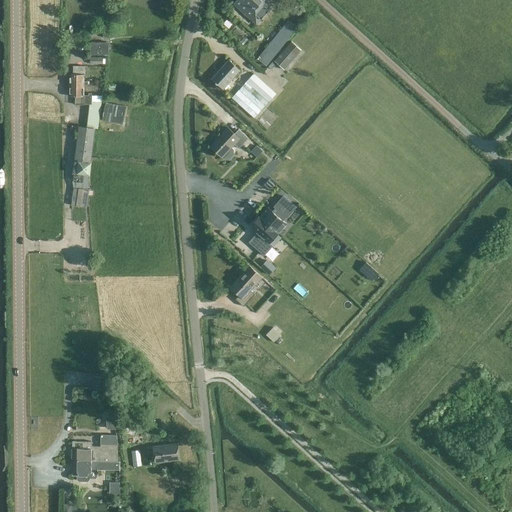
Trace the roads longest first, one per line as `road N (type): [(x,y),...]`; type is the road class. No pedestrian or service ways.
road 1 (unclassified): [(214,511),(179,130),(196,0)]
road 2 (tertiary): [(21,511),(17,0)]
